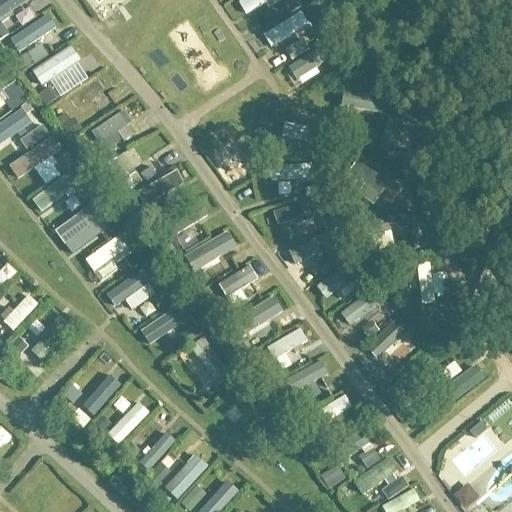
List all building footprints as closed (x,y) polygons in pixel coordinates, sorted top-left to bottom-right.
[(5,0),(0,2),(0,27),(13,23),(9,13),(36,2),(35,0),(5,0)] [(98,0),(105,10),(121,0),(98,0)] [(124,0),(104,14),(111,23),(139,4),(136,0),(124,0)] [(290,0),(263,0),(246,12),(255,26),(292,2),(290,0)] [(14,39),(25,56),(62,34),(51,16),(14,39)] [(308,23),(273,42),(283,59),(318,40),(308,23)] [(49,85),(81,64),(73,51),(41,72),(49,85)] [(310,96),(341,80),(329,57),(298,73),(310,96)] [(365,74),(295,118),(336,130),(373,148),(396,104),(365,74)] [(0,77),(0,95),(9,89),(0,77)] [(106,84),(74,100),(81,115),(114,98),(106,84)] [(0,146),(12,143),(6,128),(0,130),(0,146)] [(307,153),(312,137),(295,132),(291,148),(307,153)] [(28,155),(14,165),(22,177),(36,167),(28,155)] [(144,172),(138,158),(126,163),(132,177),(144,172)] [(278,173),(278,187),(309,188),(309,174),(278,173)] [(357,178),(350,188),(363,197),(370,187),(357,178)] [(376,185),(364,197),(381,214),(393,201),(376,185)] [(55,188),(42,198),(49,207),(62,196),(55,188)] [(96,208),(61,236),(70,247),(105,219),(96,208)] [(473,259),(483,231),(469,225),(459,254),(473,259)] [(108,246),(90,262),(100,273),(129,247),(111,227),(100,237),(108,246)] [(234,229),(168,268),(189,301),(258,259),(234,229)] [(488,258),(474,293),(484,320),(511,301),(511,254),(497,230),(488,258)] [(251,267),(229,287),(240,299),(262,279),(251,267)] [(437,279),(437,269),(424,270),(426,304),(456,302),(454,279),(437,279)] [(0,272),(0,290),(9,279),(0,272)] [(122,305),(154,286),(146,273),(114,293),(122,305)] [(332,305),(349,299),(342,280),(325,286),(332,305)] [(30,295),(5,320),(17,331),(42,307),(30,295)] [(357,333),(391,312),(383,299),(349,320),(357,333)] [(241,341),(290,323),(283,304),(234,323),(241,341)] [(136,330),(148,323),(139,305),(126,312),(136,330)] [(46,362),(74,330),(61,319),(33,350),(46,362)] [(154,347),(183,332),(176,319),(147,335),(154,347)] [(287,377),(298,372),(293,360),(313,351),(306,333),(274,347),(287,377)] [(385,363),(413,343),(405,333),(377,353),(385,363)] [(214,361),(218,359),(207,336),(194,342),(215,386),(224,381),(214,361)] [(327,364),(300,376),(308,393),(335,381),(327,364)] [(462,402),(496,384),(486,367),(453,385),(462,402)] [(99,419),(127,387),(112,374),(84,406),(99,419)] [(339,421),(356,413),(350,399),(332,408),(339,421)] [(511,406),(508,401),(476,424),(487,439),(511,421),(511,406)] [(123,447),(152,414),(139,402),(110,434),(123,447)] [(455,416),(428,441),(440,454),(467,429),(455,416)] [(150,468),(180,444),(172,436),(143,459),(150,468)] [(476,439),(460,453),(469,463),(485,450),(476,439)] [(197,454),(165,485),(179,499),(211,468),(197,454)] [(398,455),(333,496),(343,511),(373,511),(420,484),(398,455)] [(491,496),(506,485),(496,472),(482,483),(491,496)] [(198,511),(222,511),(243,493),(230,479),(197,510),(198,511)] [(60,511),(72,495),(63,489),(47,511),(60,511)] [(416,490),(383,508),(385,511),(405,511),(423,503),(416,490)] [(76,493),(61,511),(79,511),(87,502),(76,493)]
